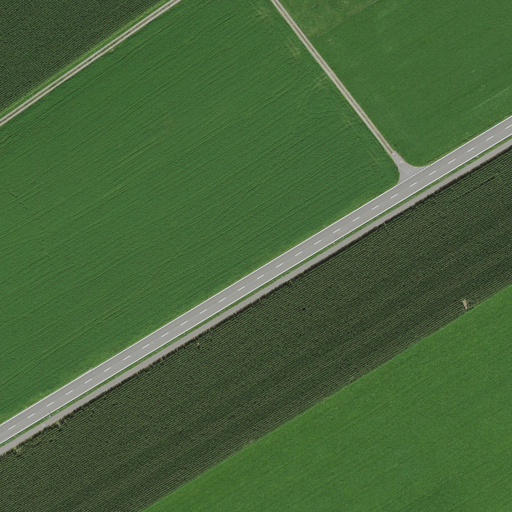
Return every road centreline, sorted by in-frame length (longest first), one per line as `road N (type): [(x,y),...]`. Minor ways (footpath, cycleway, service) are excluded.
road 1 (secondary): [(0,435),(511,125)]
road 2 (track): [(271,0),(416,183)]
road 3 (track): [(178,0),(0,125)]
